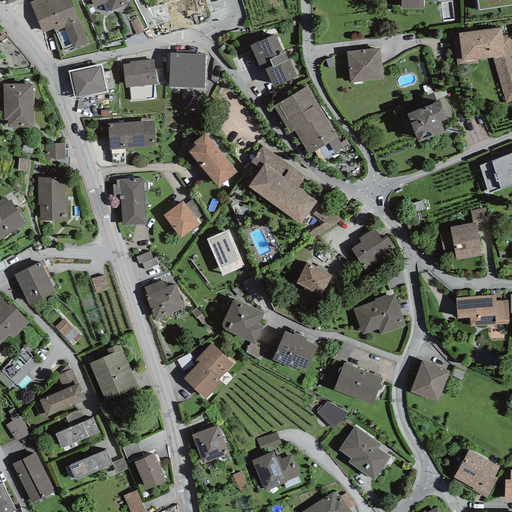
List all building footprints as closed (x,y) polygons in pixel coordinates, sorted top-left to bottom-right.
[(71,0),(34,0),(30,2),(42,33),(53,29),(54,32),(55,31),(63,52),(72,48),(73,49),(88,43),(71,0)] [(90,0),(94,8),(106,3),(110,12),(127,4),(125,0),(90,0)] [(401,0),(401,9),(423,9),(423,0),(401,0)] [(511,0),(476,0),(479,11),(511,5),(511,0)] [(144,31),(137,18),(129,21),(137,35),(144,31)] [(459,35),(453,36),(457,66),(478,63),(477,59),(493,57),(506,103),(511,101),(511,34),(502,35),(501,28),(458,33),(459,35)] [(275,34),(250,45),(259,66),(263,65),(273,88),(297,77),(289,59),(288,60),(285,53),(284,54),(275,34)] [(380,48),(346,51),(350,83),(383,79),(380,48)] [(205,54),(170,53),(169,87),(204,88),(205,54)] [(154,59),(129,61),(130,63),(123,64),(125,88),(157,84),(154,59)] [(101,63),(68,71),(75,100),(108,92),(101,63)] [(32,83),(3,84),(4,120),(7,120),(8,128),(34,127),(32,83)] [(338,137),(307,86),(273,106),(289,133),(294,131),(308,155),(338,137)] [(132,100),(155,99),(154,87),(131,88),(132,100)] [(440,101),(407,114),(418,143),(445,132),(441,121),(447,119),(440,101)] [(154,121),(108,123),(109,150),(156,147),(154,121)] [(205,133),(194,142),(196,145),(188,152),(218,188),(237,172),(205,133)] [(65,143),(44,144),(45,160),(65,159),(65,143)] [(34,148),(23,145),(21,151),(32,154),(34,148)] [(305,178),(262,146),(251,162),(261,169),(248,186),(300,225),(317,202),(298,187),(305,178)] [(511,184),(511,153),(478,166),(489,194),(511,184)] [(28,160),(19,159),(18,170),(27,171),(28,160)] [(64,177),(38,177),(38,205),(40,205),(40,221),(68,221),(67,195),(64,195),(64,177)] [(114,200),(121,200),(123,226),(146,225),(143,178),(120,180),(116,180),(116,185),(113,185),(114,200)] [(5,197),(0,199),(0,239),(27,223),(20,213),(23,212),(19,206),(16,208),(10,199),(8,201),(5,197)] [(193,199),(185,204),(196,219),(204,213),(193,199)] [(185,204),(182,201),(163,215),(180,239),(200,224),(196,219),(185,204)] [(321,204),(313,214),(324,223),(308,233),(312,240),(342,220),(321,204)] [(478,232),(490,229),(485,208),(470,211),(473,223),(476,222),(478,232)] [(454,248),(456,260),(482,255),(478,232),(476,222),(473,223),(450,228),(451,233),(441,235),(444,250),(454,248)] [(361,243),(351,249),(364,270),(396,249),(387,235),(381,239),(374,228),(358,239),(361,243)] [(229,230),(206,239),(222,276),(244,267),(229,230)] [(150,251),(136,257),(139,264),(142,263),(153,258),(150,251)] [(155,257),(153,258),(142,263),(144,270),(158,264),(155,257)] [(40,262),(14,275),(28,305),(55,293),(40,262)] [(316,267),(307,262),(295,283),(321,297),(332,276),(326,273),(316,267)] [(318,264),(316,267),(326,273),(327,270),(318,264)] [(104,275),(91,279),(96,293),(109,289),(104,275)] [(256,275),(242,283),(249,296),(264,289),(256,275)] [(162,280),(144,287),(147,294),(145,295),(154,319),(184,308),(175,284),(165,288),(162,280)] [(375,301),(353,309),(363,335),(378,329),(380,335),(406,326),(394,293),(387,296),(386,295),(374,299),(375,301)] [(496,295),(456,298),(457,319),(470,318),(470,327),(507,324),(507,323),(509,322),(508,300),(496,301),(496,295)] [(8,305),(0,297),(0,343),(9,334),(14,339),(30,323),(10,303),(8,305)] [(264,313),(233,299),(222,323),(222,325),(222,327),(224,329),(225,330),(251,343),(254,345),(256,342),(263,327),(258,324),(264,313)] [(208,321),(198,306),(191,311),(196,318),(197,318),(203,325),(208,321)] [(81,336),(63,318),(54,327),(72,345),(81,336)] [(293,335),(284,332),(272,359),(296,371),(298,367),(306,371),(318,346),(306,341),(307,338),(294,332),(293,335)] [(267,348),(256,342),(254,345),(251,343),(245,353),(260,360),(267,348)] [(233,364),(211,343),(195,360),(198,364),(200,362),(219,380),(233,364)] [(109,355),(89,364),(106,401),(138,387),(119,344),(107,349),(109,355)] [(34,378),(27,369),(35,363),(24,350),(5,365),(23,387),(34,378)] [(196,364),(190,353),(177,360),(183,371),(196,364)] [(450,371),(422,360),(410,392),(438,403),(450,371)] [(221,382),(219,380),(200,362),(198,364),(183,379),(205,399),(221,382)] [(372,405),(378,390),(379,390),(380,389),(381,388),(381,387),(381,385),(380,384),(382,378),(344,363),(333,390),(372,405)] [(57,375),(63,389),(78,383),(72,369),(57,375)] [(86,400),(79,383),(78,383),(63,389),(33,402),(41,419),(86,400)] [(348,413),(327,402),(317,412),(334,429),(348,413)] [(19,416),(13,408),(8,411),(12,417),(10,418),(12,421),(5,425),(16,441),(30,433),(25,425),(26,424),(20,415),(19,416)] [(70,427),(85,421),(80,410),(65,416),(70,427)] [(55,434),(61,449),(99,432),(93,418),(85,421),(70,427),(55,434)] [(218,425),(191,435),(203,464),(229,454),(218,425)] [(380,444),(355,426),(338,450),(351,458),(348,463),(374,481),(390,458),(377,448),(380,444)] [(277,432),(257,439),(261,452),(281,445),(277,432)] [(137,442),(122,448),(128,462),(143,456),(137,442)] [(112,463),(106,450),(69,466),(75,480),(112,464),(112,463)] [(499,467),(469,450),(453,478),(473,489),(472,491),(486,499),(498,479),(494,477),(499,467)] [(273,451),(251,461),(265,492),(287,482),(286,481),(300,475),(291,455),(281,459),(280,456),(276,458),(273,451)] [(35,452),(12,464),(32,503),(55,492),(35,452)] [(154,453),(134,462),(146,490),(166,481),(154,453)] [(123,458),(112,463),(112,464),(116,474),(128,469),(123,458)] [(240,472),(232,475),(240,491),(248,488),(240,472)] [(0,511),(12,511),(16,510),(2,484),(0,484),(0,511)] [(145,511),(136,490),(123,496),(130,511),(145,511)] [(302,511),(351,511),(350,509),(341,497),(340,495),(337,498),(333,492),(302,511)] [(346,493),(341,497),(350,509),(355,505),(346,493)]
